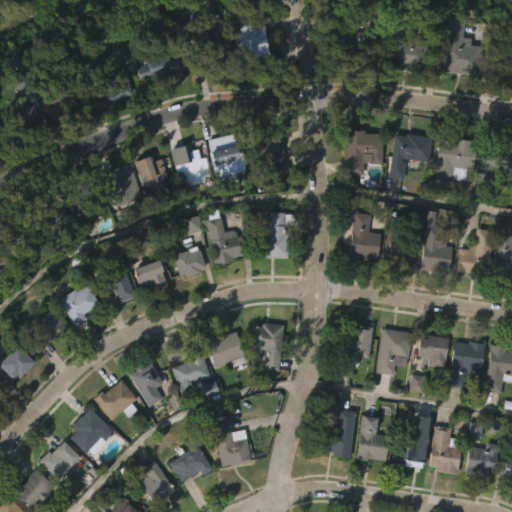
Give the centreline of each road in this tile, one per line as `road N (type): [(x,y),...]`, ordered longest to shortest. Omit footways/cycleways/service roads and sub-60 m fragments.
road 1 (residential): [(0,450),(106,347),(251,292),(316,288)]
road 2 (residential): [(0,185),(114,132),(184,112),(309,99)]
road 3 (residential): [(235,511),(275,496),(326,491),(490,511)]
road 4 (residential): [(274,511),(305,382),(316,288)]
road 5 (residential): [(309,99),(414,99),(511,112)]
road 6 (residential): [(316,288),(511,313)]
road 7 (residential): [(316,288),(309,99)]
